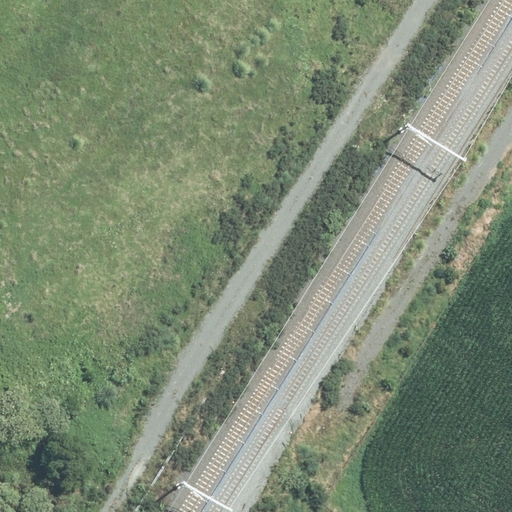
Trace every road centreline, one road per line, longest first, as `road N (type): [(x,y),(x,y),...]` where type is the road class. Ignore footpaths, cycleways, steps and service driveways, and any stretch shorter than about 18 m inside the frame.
road 1 (track): [(422,0),(110,511)]
road 2 (track): [(511,119),(341,390)]
